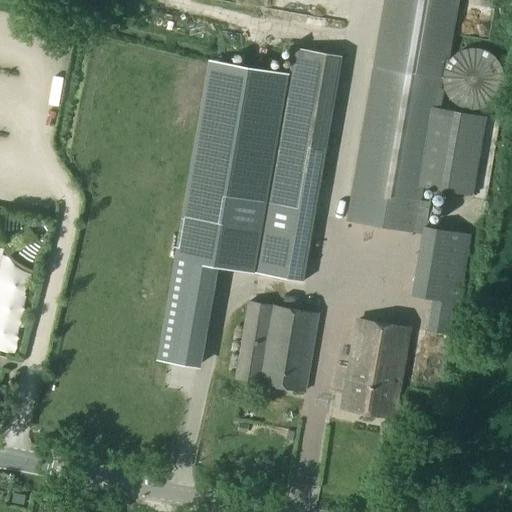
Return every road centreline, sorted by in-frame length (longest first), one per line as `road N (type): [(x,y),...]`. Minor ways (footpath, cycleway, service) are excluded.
road 1 (unknown): [(178,496),(227,272),(330,286)]
road 2 (tertiary): [(254,511),(10,459)]
